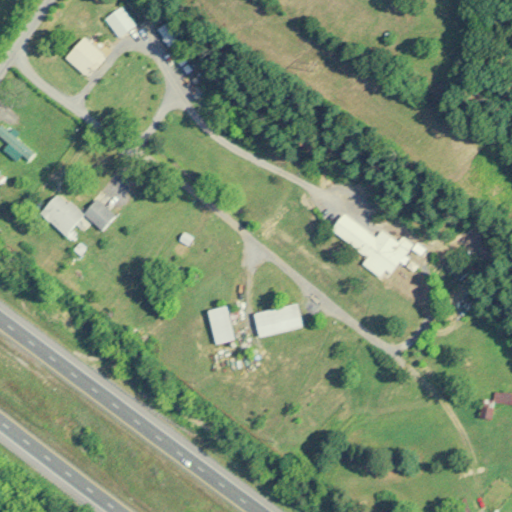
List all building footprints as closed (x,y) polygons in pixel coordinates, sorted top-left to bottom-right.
[(101,17),(115,37),(132,25),(119,5),(101,17)] [(100,54),(82,36),(62,56),(80,74),(100,54)] [(1,151),(15,167),(29,156),(5,127),(0,131),(0,139),(6,147),(1,151)] [(60,235),(79,214),(98,231),(112,215),(92,198),(79,213),(54,191),(35,213),(60,235)] [(377,278),(382,271),(388,274),(406,248),(378,229),(373,237),(338,212),(326,230),(362,256),(357,264),(377,278)] [(212,344),(231,339),(223,305),(204,310),(212,344)] [(250,312),(254,336),(299,328),(294,305),(250,312)] [(491,403),(511,403),(511,391),(491,392),(491,403)]
